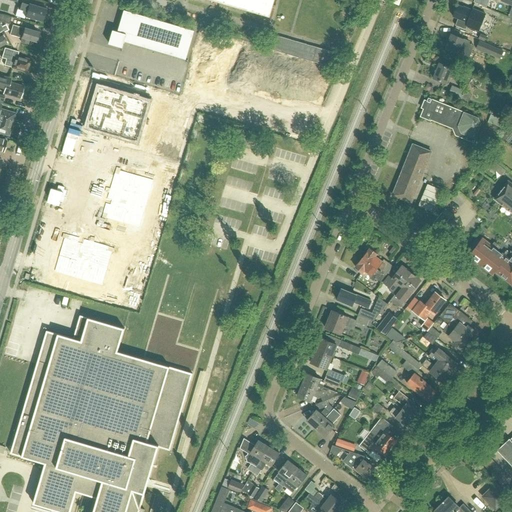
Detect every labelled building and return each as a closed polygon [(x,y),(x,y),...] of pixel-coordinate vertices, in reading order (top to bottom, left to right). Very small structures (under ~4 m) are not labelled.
[(210,0),(269,17),(273,0),(210,0)] [(28,5),(20,2),(18,9),(26,11),(24,17),(41,22),(45,8),(28,3),(28,5)] [(472,9),(463,6),(463,7),(457,5),(453,16),(458,18),(455,25),(466,29),(467,26),(479,30),(486,13),(472,8),(472,9)] [(186,59),(194,31),(124,10),(118,31),(113,30),(109,43),(123,47),(124,41),(186,59)] [(0,14),(0,21),(8,24),(11,17),(0,14)] [(24,28),(14,25),(12,34),(21,36),(20,41),(26,43),(27,38),(35,40),(35,38),(37,38),(37,36),(37,34),(37,32),(24,28)] [(338,70),(344,56),(317,47),(271,34),(266,48),(312,62),(338,70)] [(468,59),(471,52),(466,50),(469,41),(452,34),(446,48),(458,52),(457,54),(468,59)] [(500,59),(504,50),(480,40),(476,48),(500,59)] [(264,65),(267,54),(240,47),(237,58),(264,65)] [(28,70),(30,65),(28,65),(30,60),(17,56),(18,51),(4,48),(1,57),(6,59),(4,65),(12,67),(12,68),(16,69),(17,68),(27,71),(27,69),(28,70)] [(280,69),(283,57),(273,54),(270,66),(280,69)] [(295,59),(292,66),(301,69),(303,62),(295,59)] [(318,77),(320,66),(304,62),(301,73),(318,77)] [(451,68),(440,63),(433,78),(438,80),(438,81),(444,84),(444,82),(445,83),(446,82),(448,83),(451,77),(454,78),(455,75),(470,81),(474,73),(453,64),(452,65),(451,68)] [(19,98),(23,85),(9,81),(10,78),(0,74),(0,87),(4,88),(2,93),(19,98)] [(470,101),(473,94),(452,85),(449,92),(470,101)] [(89,119),(87,125),(89,125),(89,126),(107,131),(106,133),(112,135),(112,133),(119,135),(121,135),(136,140),(136,141),(138,142),(140,136),(138,135),(148,102),(100,88),(91,119),(89,119)] [(478,118),(428,98),(427,101),(425,101),(422,108),(424,109),(420,116),(430,120),(431,120),(452,129),(455,136),(473,143),(481,125),(478,118)] [(0,120),(10,124),(12,120),(13,119),(14,117),(13,115),(14,113),(0,109),(0,107),(1,103),(0,102),(0,120)] [(504,129),(506,120),(491,115),(488,123),(504,129)] [(10,124),(0,120),(0,131),(7,134),(8,132),(10,132),(10,129),(9,127),(10,124)] [(510,142),(511,139),(511,126),(510,125),(508,128),(509,129),(503,137),(510,142)] [(283,129),(281,135),(304,142),(306,136),(283,129)] [(411,202),(431,152),(413,144),(393,195),(411,202)] [(100,216),(100,218),(106,220),(106,218),(140,228),(154,180),(122,171),(123,169),(117,167),(116,169),(110,187),(109,186),(107,192),(109,193),(106,201),(102,217),(100,216)] [(511,184),(508,181),(507,183),(501,190),(495,197),(496,197),(495,199),(511,212),(511,251),(510,251),(511,251),(509,253),(506,251),(507,251),(506,250),(503,255),(497,250),(500,246),(494,242),(491,246),(482,239),(469,255),(493,274),(495,271),(511,283),(511,184)] [(432,211),(441,189),(427,183),(418,205),(432,211)] [(442,212),(432,225),(439,231),(445,224),(441,220),(446,215),(442,212)] [(64,238),(54,271),(102,285),(112,254),(113,254),(115,249),(113,248),(113,247),(96,242),(96,240),(91,239),(90,241),(66,233),(66,232),(64,232),(62,237),(64,238)] [(386,275),(389,272),(389,271),(393,266),(389,262),(387,265),(375,256),(377,253),(370,248),(363,257),(386,275)] [(29,253),(26,263),(35,266),(38,255),(29,253)] [(382,281),(386,275),(363,257),(355,266),(362,272),(365,269),(378,279),(382,281)] [(394,294),(411,273),(402,266),(394,275),(389,272),(386,275),(382,281),(391,288),(389,290),(394,294)] [(411,273),(394,294),(404,302),(409,294),(411,293),(420,280),(411,273)] [(353,302),(369,308),(372,301),(356,295),(356,294),(342,288),(337,299),(352,306),(353,302)] [(420,301),(413,311),(424,319),(431,311),(434,313),(445,299),(435,292),(425,305),(420,301)] [(376,305),(380,302),(376,296),(371,300),(376,305)] [(415,297),(407,306),(413,311),(420,301),(415,297)] [(358,315),(372,321),(375,314),(372,313),(361,308),(358,315)] [(374,308),(372,313),(375,314),(372,321),(374,322),(381,312),(374,308)] [(475,330),(469,325),(473,321),(459,310),(455,315),(445,308),(439,316),(448,324),(468,339),(475,330)] [(169,316),(157,312),(150,336),(184,346),(190,324),(179,321),(181,313),(171,310),(169,316)] [(357,321),(370,326),(372,321),(358,315),(356,320),(350,318),(350,317),(332,310),(325,327),(341,333),(344,325),(354,329),(357,321)] [(385,335),(398,319),(389,312),(377,328),(385,335)] [(125,328),(80,315),(80,316),(88,319),(81,341),(74,338),(47,330),(25,406),(11,453),(45,463),(33,504),(62,511),(70,511),(76,491),(98,497),(93,511),(139,511),(159,447),(170,450),(193,373),(118,351),(125,328)] [(428,331),(437,339),(440,334),(431,326),(434,323),(428,318),(421,326),(427,331),(428,331)] [(461,349),(468,339),(448,324),(443,330),(456,341),(454,343),(461,349)] [(386,336),(391,340),(392,338),(397,342),(406,339),(392,328),(386,336)] [(427,331),(423,337),(432,344),(437,339),(428,331),(427,331)] [(316,350),(334,357),(337,352),(334,351),(337,344),(321,338),(316,350)] [(338,346),(358,355),(361,348),(341,340),(338,346)] [(389,346),(412,364),(413,365),(417,360),(397,345),(400,341),(397,342),(394,340),(389,346)] [(437,362),(450,372),(457,363),(445,353),(444,353),(436,346),(432,352),(440,358),(437,362)] [(332,363),(334,357),(316,350),(311,362),(327,369),(330,362),(332,363)] [(450,372),(437,362),(435,365),(426,359),(422,364),(430,371),(443,381),(450,372)] [(378,365),(393,378),(397,372),(382,360),(378,365)] [(428,400),(436,390),(420,378),(424,374),(413,365),(412,364),(407,369),(414,374),(407,382),(416,389),(415,389),(428,400)] [(388,383),(393,378),(378,365),(371,373),(378,378),(379,376),(388,383)] [(340,381),(343,382),(345,376),(328,369),(326,375),(340,381)] [(327,390),(328,389),(323,387),(324,384),(324,382),(319,380),(320,378),(307,373),(302,384),(321,392),(322,388),(327,390)] [(338,386),(340,381),(326,375),(324,381),(338,386)] [(297,396),(310,401),(314,393),(320,396),(323,402),(327,400),(334,397),(333,395),(336,393),(336,392),(331,390),(330,390),(328,389),(327,390),(322,388),(321,392),(302,384),(297,396)] [(357,400),(361,391),(352,387),(348,396),(357,400)] [(402,408),(414,418),(420,410),(413,404),(414,403),(399,391),(394,398),(399,401),(405,405),(402,408)] [(343,397),(339,402),(344,406),(347,399),(343,397)] [(319,409),(324,407),(325,409),(329,413),(333,408),(329,404),(327,400),(323,402),(317,404),(319,409)] [(382,416),(387,410),(377,402),(372,408),(382,416)] [(355,420),(361,412),(354,407),(349,415),(355,420)] [(414,418),(402,408),(400,412),(393,407),(389,412),(396,417),(395,418),(399,422),(400,421),(407,426),(414,418)] [(325,436),(334,426),(330,422),(339,413),(333,408),(329,413),(330,413),(326,418),(325,417),(316,428),(325,436)] [(316,428),(325,417),(316,409),(307,420),(316,428)] [(371,431),(391,447),(397,439),(390,434),(392,432),(388,429),(391,425),(381,418),(377,423),(371,431)] [(385,455),(391,447),(371,431),(364,439),(359,446),(369,454),(373,450),(377,452),(378,450),(385,455)] [(511,437),(510,439),(509,438),(497,450),(511,465),(511,437)] [(336,445),(354,451),(356,445),(338,439),(336,445)] [(253,472),(257,466),(269,447),(258,440),(255,445),(250,442),(244,450),(248,453),(246,455),(245,456),(247,462),(248,462),(251,464),(248,469),(253,472)] [(330,451),(337,456),(343,448),(333,445),(330,451)] [(257,466),(253,472),(257,475),(261,469),(262,470),(267,462),(272,465),(279,453),(269,447),(257,466)] [(375,468),(364,459),(366,456),(351,451),(343,461),(353,468),(354,466),(356,467),(355,468),(367,478),(375,468)] [(502,483),(509,476),(486,453),(479,459),(502,483)] [(283,485),(297,467),(288,460),(279,471),(280,471),(274,479),(279,483),(275,488),(279,491),(284,486),(283,485)] [(283,485),(284,486),(293,493),(298,486),(299,486),(307,475),(297,467),(283,485)] [(240,493),(244,484),(231,479),(227,488),(240,493)] [(252,499),(253,498),(259,488),(254,485),(247,481),(241,490),(248,494),(247,496),(252,499)] [(496,509),(509,496),(496,483),(482,496),(496,509)] [(222,486),(211,511),(244,511),(245,511),(224,503),(230,489),(222,486)] [(256,498),(260,501),(268,489),(264,486),(256,498)] [(318,491),(314,489),(311,493),(334,511),(335,511),(343,503),(342,502),(343,500),(339,496),(337,498),(332,494),(327,500),(322,496),(323,495),(318,491)] [(320,509),(317,511),(334,511),(311,493),(307,498),(320,509)] [(459,507),(448,496),(434,510),(436,511),(472,511),(463,503),(459,507)] [(284,511),(285,511),(294,501),(288,497),(278,509),(284,511)] [(256,511),(269,511),(271,508),(250,499),(246,508),(256,511)] [(300,511),(303,508),(296,502),(287,511),(300,511)]
